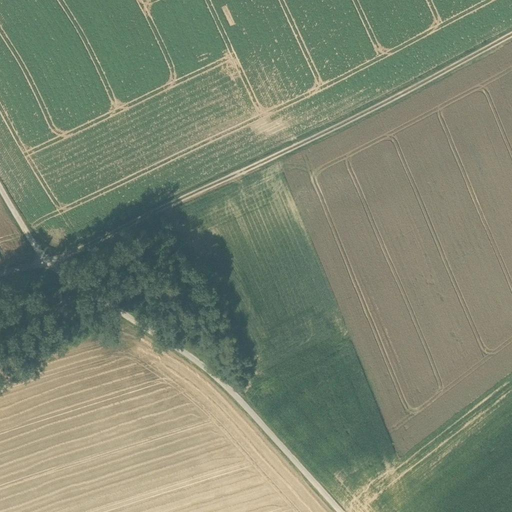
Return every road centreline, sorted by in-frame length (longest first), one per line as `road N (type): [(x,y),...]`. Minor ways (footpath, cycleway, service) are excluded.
road 1 (track): [(511,35),(123,227),(0,274)]
road 2 (track): [(0,180),(48,261),(200,363),(340,511)]
